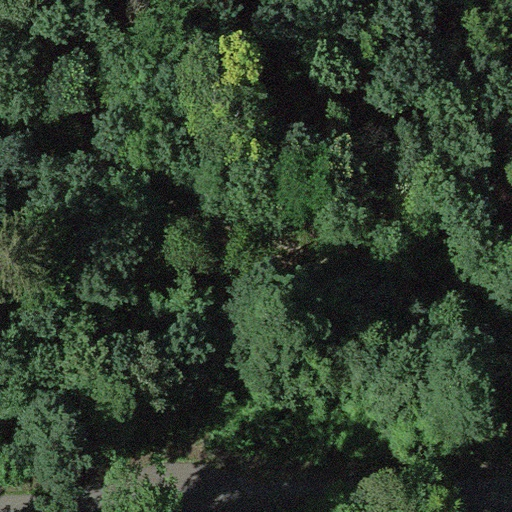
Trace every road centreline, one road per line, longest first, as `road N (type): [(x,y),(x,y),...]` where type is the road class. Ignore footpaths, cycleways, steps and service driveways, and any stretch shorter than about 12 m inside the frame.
road 1 (track): [(511,347),(0,150)]
road 2 (unclassified): [(0,503),(511,489)]
